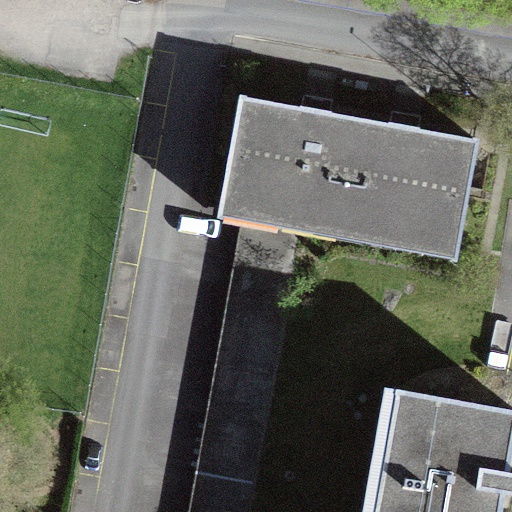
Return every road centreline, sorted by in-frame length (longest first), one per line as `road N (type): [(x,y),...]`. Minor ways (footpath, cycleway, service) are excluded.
road 1 (residential): [(94,511),(186,27),(200,0)]
road 2 (residential): [(245,0),(511,53)]
